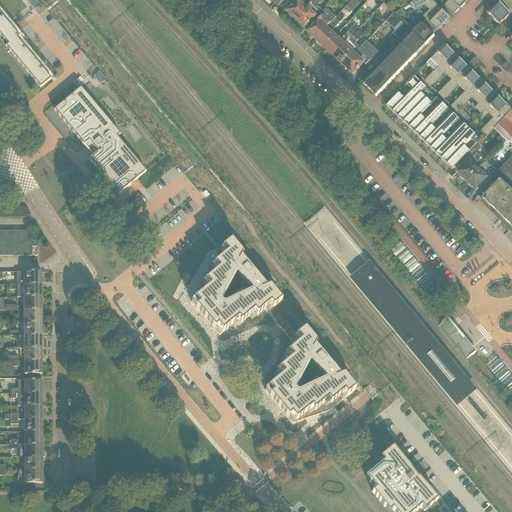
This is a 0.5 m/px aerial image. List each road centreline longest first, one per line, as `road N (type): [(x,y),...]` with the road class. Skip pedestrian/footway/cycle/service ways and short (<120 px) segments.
road 1 (residential): [(249,0),(511,259)]
road 2 (residential): [(62,485),(61,291),(83,268)]
road 3 (residential): [(121,283),(232,420),(215,435)]
road 4 (residential): [(121,283),(157,252),(59,140)]
road 5 (residential): [(215,435),(102,297)]
road 6 (residential): [(83,268),(15,165)]
